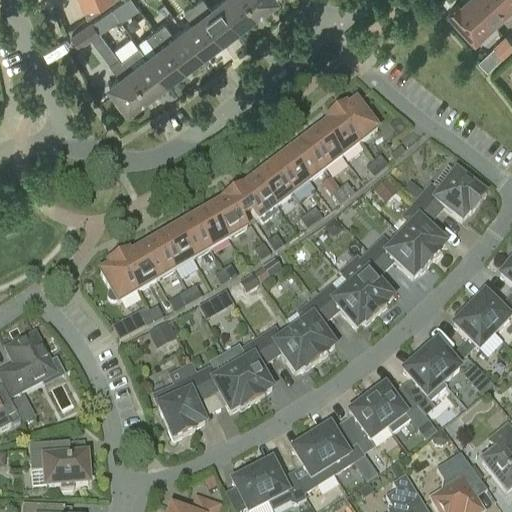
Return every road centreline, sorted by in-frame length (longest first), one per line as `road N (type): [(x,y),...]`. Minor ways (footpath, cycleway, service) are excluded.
road 1 (residential): [(120,490),(193,473),(241,449),(382,354),(511,205)]
road 2 (tertiary): [(67,128),(117,162),(160,157),(260,90),(332,28)]
road 3 (residential): [(120,490),(117,448),(82,354),(38,302),(0,320)]
road 4 (residential): [(511,188),(375,84)]
road 5 (tertiary): [(67,128),(10,0)]
